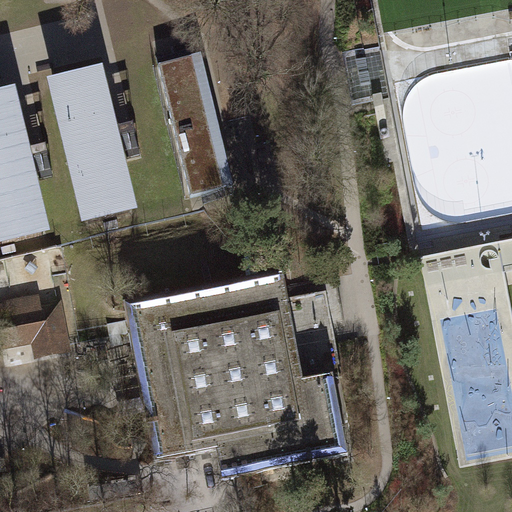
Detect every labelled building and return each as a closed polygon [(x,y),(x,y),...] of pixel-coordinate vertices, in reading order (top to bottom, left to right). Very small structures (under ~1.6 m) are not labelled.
[(192,58),(158,67),(191,199),(225,190),(192,58)] [(121,68),(107,72),(125,147),(139,143),(121,68)] [(88,224),(131,214),(97,72),(53,83),(88,224)] [(34,92),(20,95),(35,156),(49,153),(34,92)] [(44,236),(10,94),(0,96),(0,241),(1,246),(44,236)] [(386,116),(382,96),(373,97),(378,125),(387,124),(386,116)] [(283,273),(124,304),(154,462),(207,452),(216,450),(222,480),(348,456),(333,375),(304,381),(283,273)] [(59,305),(0,316),(0,319),(5,347),(35,341),(38,356),(68,350),(59,305)]
